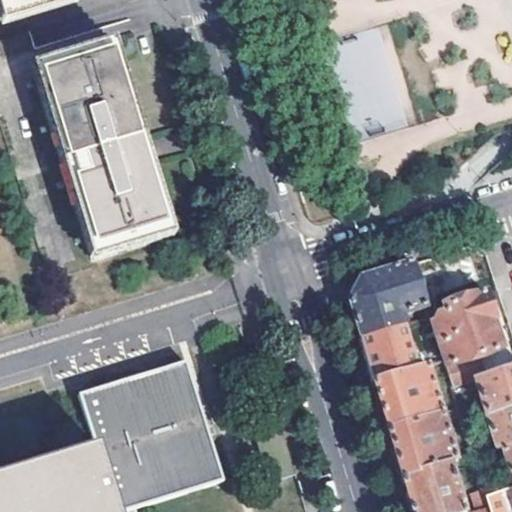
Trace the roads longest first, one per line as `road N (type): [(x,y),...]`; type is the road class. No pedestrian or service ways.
road 1 (residential): [(282,265),(201,0)]
road 2 (residential): [(356,511),(282,265)]
road 3 (residential): [(282,265),(505,201)]
